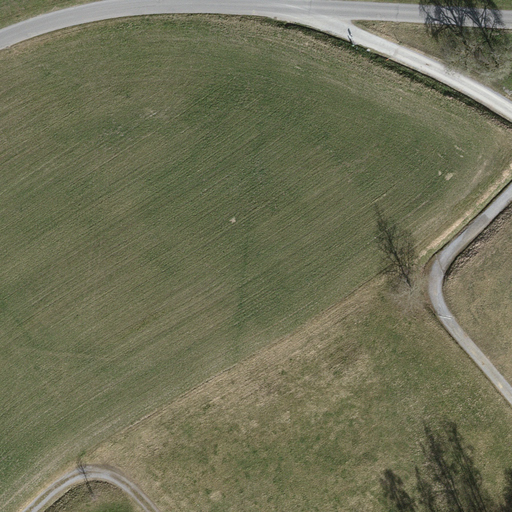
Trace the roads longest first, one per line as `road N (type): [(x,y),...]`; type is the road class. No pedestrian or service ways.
road 1 (unclassified): [(0,40),(70,16),(151,4),(511,19)]
road 2 (track): [(511,395),(444,314),(434,289),(445,257),(511,192)]
road 3 (track): [(284,6),(440,71),(511,111)]
road 4 (track): [(30,511),(85,473),(118,479),(153,511)]
